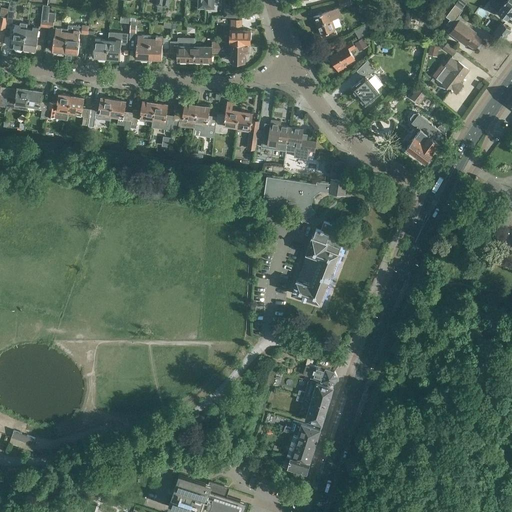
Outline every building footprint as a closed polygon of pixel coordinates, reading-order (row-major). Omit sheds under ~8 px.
[(511,0),(505,0),(506,0),(505,0),(498,0),(493,7),(501,13),(500,14),(503,17),(504,16),(507,18),(509,16),(511,18),(511,0)] [(224,4),(224,16),(237,16),(237,10),(230,10),(230,4),(224,4)] [(447,23),(450,26),(448,29),(450,31),(450,32),(466,44),(468,43),(475,48),(476,47),(479,49),(483,43),(480,41),(482,39),(474,34),(475,32),(459,20),(462,16),(459,14),(462,10),(455,4),(447,16),(450,19),(447,23)] [(43,5),(40,26),(47,27),(49,12),(50,6),(43,5)] [(338,7),(313,16),(320,35),(321,34),(323,39),(330,36),(328,32),(335,29),(331,19),(341,16),(338,7)] [(8,17),(7,22),(13,23),(15,11),(9,10),(8,17)] [(55,22),(56,13),(49,12),(47,27),(53,28),(54,22),(55,22)] [(109,40),(107,57),(120,58),(122,39),(129,40),(131,18),(123,17),(122,33),(114,32),(114,41),(109,40)] [(230,19),(230,41),(230,42),(248,42),(249,42),(249,39),(251,39),(251,34),(250,32),(250,29),(241,29),(241,19),(230,19)] [(511,29),(501,21),(493,32),(504,41),(511,29)] [(20,22),(20,25),(15,24),(14,32),(13,32),(11,46),(15,47),(15,49),(21,50),(22,48),(23,48),(26,28),(27,23),(20,22)] [(368,23),(354,30),(359,38),(372,30),(368,23)] [(68,32),(65,52),(79,53),(80,39),(79,38),(80,32),(81,32),(81,33),(88,34),(89,29),(89,25),(82,25),(82,26),(68,25),(68,29),(68,32)] [(26,28),(23,48),(36,50),(39,36),(38,36),(39,28),(33,27),(32,29),(26,28)] [(68,29),(62,29),(55,28),(55,36),(54,36),(52,50),(57,51),(57,53),(64,54),(64,52),(65,52),(68,32),(68,29)] [(148,58),(149,58),(150,38),(144,38),(144,35),(138,35),(138,43),(137,43),(136,57),(141,58),(141,60),(148,60),(148,58)] [(150,38),(149,58),(162,59),(163,44),(162,44),(162,36),(156,36),(156,38),(150,38)] [(106,57),(107,57),(109,40),(100,40),(100,37),(96,37),(94,56),(99,56),(98,59),(105,59),(106,57)] [(355,43),(359,51),(368,46),(363,38),(355,43)] [(178,44),(178,40),(170,40),(170,52),(177,52),(177,60),(188,60),(188,61),(194,61),(195,42),(188,42),(188,45),(178,44)] [(195,42),(194,61),(200,62),(200,60),(211,61),(211,52),(219,52),(219,41),(211,41),(211,45),(200,45),(200,42),(195,42)] [(219,41),(219,52),(225,53),(225,48),(231,48),(231,61),(234,61),(235,62),(240,62),(241,61),(244,61),(244,52),(248,52),(248,42),(230,42),(230,41),(219,41)] [(357,47),(353,41),(339,48),(340,50),(330,56),(339,71),(347,66),(345,64),(356,58),(351,51),(357,47)] [(443,48),(453,55),(457,50),(447,43),(443,48)] [(437,56),(439,47),(430,45),(428,54),(437,56)] [(436,78),(442,82),(442,83),(451,89),(450,90),(452,92),(453,90),(457,93),(463,84),(459,82),(469,69),(458,61),(457,62),(450,57),(445,65),(445,66),(436,78)] [(351,87),(365,104),(379,92),(376,89),(382,84),(374,74),(372,75),(370,72),(374,69),(367,60),(357,70),(363,77),(351,87)] [(7,98),(6,106),(27,109),(27,107),(30,89),(17,87),(15,99),(7,98)] [(419,103),(427,94),(418,87),(410,96),(419,103)] [(42,91),(30,89),(27,107),(42,109),(41,118),(47,118),(47,116),(49,105),(40,104),(42,91)] [(49,105),(47,116),(53,117),(53,114),(61,115),(61,116),(68,117),(69,111),(71,96),(58,94),(56,106),(49,105)] [(69,111),(76,112),(76,115),(83,116),(82,124),(88,125),(90,112),(82,111),(84,97),(71,96),(69,111)] [(90,112),(88,125),(88,128),(89,128),(90,125),(94,126),(96,115),(102,116),(103,114),(111,115),(113,99),(100,97),(98,110),(90,109),(90,112)] [(113,99),(111,115),(118,116),(117,119),(118,119),(118,124),(125,125),(124,130),(129,131),(131,124),(132,115),(124,113),(126,101),(113,99)] [(132,111),(132,115),(131,124),(136,125),(137,119),(152,121),(154,103),(142,101),(140,112),(132,111)] [(217,116),(215,131),(223,132),(226,133),(226,132),(227,132),(227,131),(228,126),(237,127),(239,111),(232,110),(233,102),(227,101),(225,115),(217,114),(217,116)] [(154,103),(152,121),(152,127),(167,129),(167,130),(172,131),(173,129),(172,129),(174,118),(165,117),(167,104),(154,103)] [(172,129),(173,129),(178,129),(178,126),(194,127),(197,105),(184,103),(182,115),(174,114),(174,118),(172,129)] [(194,127),(194,128),(208,135),(207,135),(214,137),(215,131),(217,116),(209,115),(210,107),(197,105),(194,127)] [(239,111),(237,127),(250,129),(248,138),(257,139),(259,121),(251,119),(252,113),(239,111)] [(420,129),(407,146),(417,153),(425,160),(439,143),(442,143),(446,137),(445,134),(446,133),(443,131),(445,129),(445,127),(441,124),(439,124),(437,127),(419,112),(413,113),(410,117),(411,122),(420,129)] [(277,141),(286,143),(289,127),(280,125),(281,121),(270,120),(267,144),(277,146),(277,141)] [(289,127),(286,143),(295,144),(295,148),(314,151),(316,141),(301,139),(303,128),(289,127)] [(333,159),(332,166),(344,168),(345,161),(333,159)] [(267,175),(261,214),(272,215),(272,213),(283,205),(292,206),(302,219),(313,211),(310,208),(312,196),(320,190),(329,192),(345,194),(347,180),(331,178),(331,183),(317,180),(316,183),(267,175)] [(298,280),(293,293),(321,302),(344,238),(337,236),(340,227),(324,221),(321,230),(316,228),(313,237),(312,236),(307,252),(308,253),(298,280)] [(306,364),(302,374),(330,383),(336,381),(338,375),(336,370),(312,363),(314,360),(307,358),(305,364),(306,364)] [(314,390),(312,399),(329,404),(334,387),(312,380),(310,388),(314,390)] [(329,404),(312,399),(306,419),(314,422),(322,424),(329,404)] [(290,430),(298,433),(318,439),(322,424),(314,422),(313,426),(301,422),(301,423),(296,422),(294,428),(285,425),(284,430),(289,432),(290,430)] [(14,430),(13,433),(10,442),(31,449),(35,437),(14,430)] [(318,439),(298,433),(291,456),(311,462),(318,439)] [(311,462),(291,456),(288,455),(286,459),(285,459),(283,465),(307,472),(311,462)] [(241,511),(245,503),(208,491),(210,486),(180,476),(170,506),(188,511),(241,511)]
